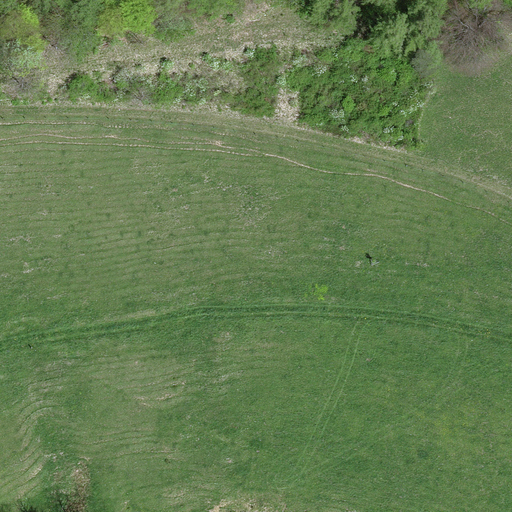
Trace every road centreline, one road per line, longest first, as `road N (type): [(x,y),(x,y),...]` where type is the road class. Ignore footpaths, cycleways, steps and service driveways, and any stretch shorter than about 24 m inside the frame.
road 1 (track): [(511,192),(402,154),(207,117),(0,109)]
road 2 (track): [(511,336),(317,306),(207,311),(0,347)]
